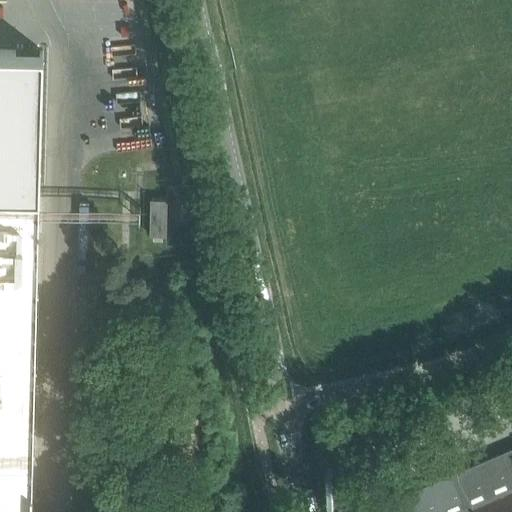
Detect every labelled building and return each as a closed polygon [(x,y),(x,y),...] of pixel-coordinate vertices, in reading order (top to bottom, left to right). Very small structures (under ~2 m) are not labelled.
[(0,511),(31,511),(39,194),(42,46),(0,44),(0,511)] [(166,234),(167,198),(150,197),(149,233),(155,234),(165,234),(166,234)] [(403,409),(392,412),(395,423),(406,420),(403,409)] [(382,444),(375,417),(352,423),(316,433),(321,451),(357,441),(360,450),(372,447),(373,451),(379,449),(378,445),(382,444)] [(511,511),(511,446),(399,495),(400,499),(382,507),(383,511),(511,511)]
